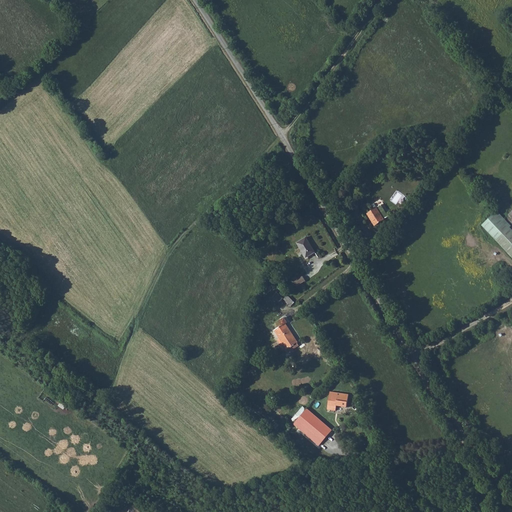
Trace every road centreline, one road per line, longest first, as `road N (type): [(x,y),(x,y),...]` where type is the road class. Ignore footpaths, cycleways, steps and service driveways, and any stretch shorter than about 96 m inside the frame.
road 1 (track): [(59,310),(117,350),(198,217),(286,130),(381,0)]
road 2 (unclassified): [(194,0),(412,353)]
